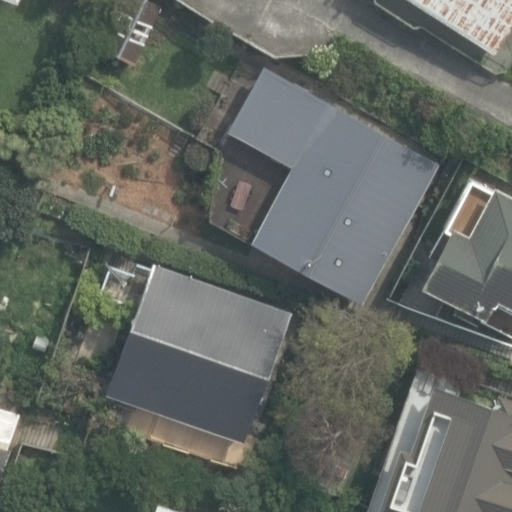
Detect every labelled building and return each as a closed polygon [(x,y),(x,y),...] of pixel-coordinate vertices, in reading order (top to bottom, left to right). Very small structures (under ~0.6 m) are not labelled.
[(136,65),(163,5),(151,0),(120,0),(99,48),(136,65)] [(511,0),(416,0),(496,51),(511,25),(511,0)] [(357,305),(438,164),(262,63),(224,129),(289,166),(246,241),(357,305)] [(496,294),(511,302),(511,193),(491,183),(465,232),(449,224),(418,283),(483,317),(496,294)] [(296,310),(154,261),(152,267),(116,255),(103,292),(134,303),(103,393),(249,444),(296,310)] [(496,402),(432,381),(411,444),(400,440),(375,511),(511,511),(511,385),(503,382),(496,402)] [(195,511),(158,499),(153,511),(195,511)]
